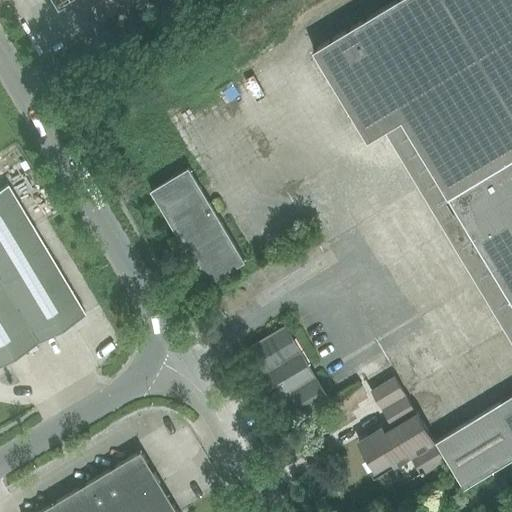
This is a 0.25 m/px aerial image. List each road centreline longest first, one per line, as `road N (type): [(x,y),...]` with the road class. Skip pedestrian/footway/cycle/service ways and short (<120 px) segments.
road 1 (unclassified): [(184,359),(16,81)]
road 2 (unclassified): [(0,469),(184,359)]
road 3 (unclassified): [(278,511),(184,359)]
road 4 (unclassified): [(154,0),(16,81)]
